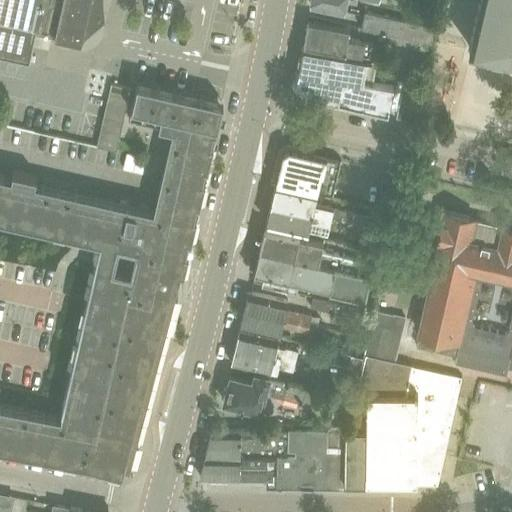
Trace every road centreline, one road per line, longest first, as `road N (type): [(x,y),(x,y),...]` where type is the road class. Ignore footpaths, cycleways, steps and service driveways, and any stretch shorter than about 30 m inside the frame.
road 1 (tertiary): [(157,504),(254,110)]
road 2 (residential): [(254,110),(413,140),(511,169)]
road 3 (unclassified): [(409,511),(157,504)]
road 4 (residential): [(157,504),(0,473)]
road 5 (unknown): [(0,158),(139,187)]
